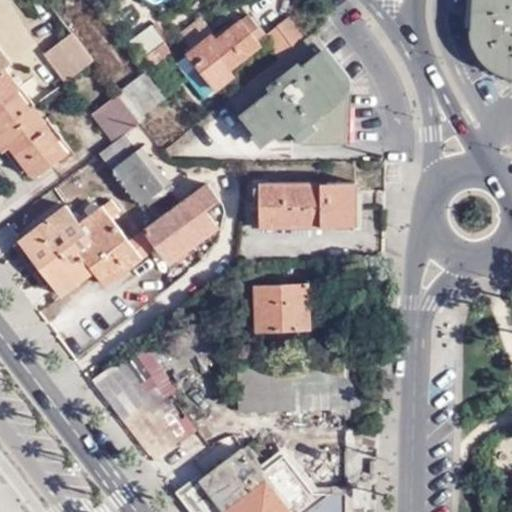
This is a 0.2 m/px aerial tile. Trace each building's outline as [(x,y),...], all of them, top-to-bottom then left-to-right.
[(511,0),(477,0),(476,30),(477,37),(479,45),(481,51),(485,56),(489,61),(493,64),(497,67),(501,70),(508,72),(511,72),(511,0)] [(230,71),(266,42),(269,39),(265,35),(249,13),(217,40),(213,34),(187,54),(187,55),(177,63),(204,98),(215,90),(216,92),(235,77),(230,71)] [(294,48),(308,36),(291,14),(276,26),(294,48)] [(146,62),(168,45),(153,25),(130,41),(146,62)] [(266,42),(279,59),(294,48),(276,26),(265,35),(269,39),(266,42)] [(93,61),(72,34),(45,55),(66,82),(93,61)] [(322,50),(309,35),(308,36),(294,48),(279,59),(229,99),(241,113),(240,114),(265,146),(276,137),(280,140),(292,130),(301,143),(352,144),(354,85),(353,82),(351,76),(327,45),(322,50)] [(173,53),(168,45),(146,62),(151,69),(173,53)] [(0,132),(32,107),(19,91),(22,88),(6,68),(12,63),(0,46),(0,132)] [(119,95),(138,119),(164,99),(145,74),(119,95)] [(119,95),(119,94),(92,114),(114,143),(125,135),(141,123),(138,119),(119,95)] [(71,151),(35,106),(0,132),(0,148),(3,152),(11,147),(28,170),(31,174),(35,176),(38,176),(71,151)] [(166,188),(125,135),(114,143),(100,154),(141,208),(166,188)] [(357,226),(357,183),(260,182),(260,227),(357,226)] [(208,183),(145,230),(170,264),(219,229),(206,210),(220,200),(208,183)] [(114,283),(157,249),(144,231),(143,229),(129,239),(113,219),(121,212),(112,200),(81,223),(67,204),(19,240),(64,298),(97,273),(103,268),(114,283)] [(107,288),(114,283),(103,268),(97,273),(107,288)] [(311,329),(310,283),(255,285),(257,331),(311,329)] [(191,318),(147,345),(93,379),(152,459),(196,429),(184,412),(180,415),(167,395),(178,390),(170,378),(211,353),(191,318)] [(239,413),(352,410),(351,409),(349,367),(238,371),(239,413)] [(199,479),(178,495),(190,511),(345,511),(346,495),(332,494),(320,503),(284,455),(261,473),(242,447),(199,479)] [(171,484),(192,468),(189,465),(167,479),(171,484)] [(199,479),(192,468),(171,484),(178,495),(199,479)]
